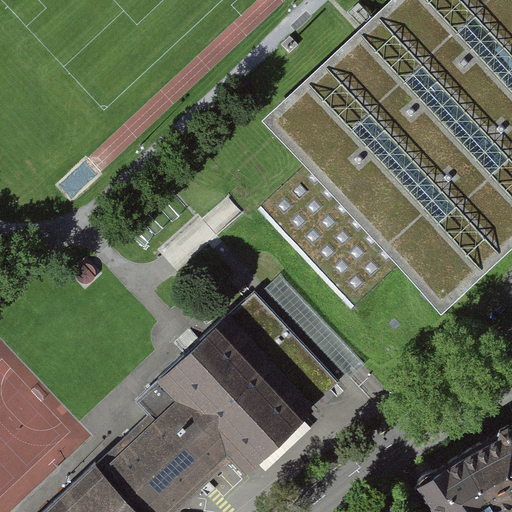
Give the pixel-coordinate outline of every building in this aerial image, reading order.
[(511,0),(394,0),(250,128),(440,336),(511,268),(511,0)] [(89,268),(84,262),(79,264),(77,268),(76,272),(77,277),(80,280),(85,282),(89,281),(93,278),(95,274),(89,268)] [(365,362),(281,272),(272,281),(265,287),(349,377),(356,370),(365,362)] [(176,393),(41,511),(173,511),(223,468),(233,479),(340,383),(251,285),(156,370),(176,393)] [(511,415),(499,421),(418,477),(446,511),(500,511),(493,501),(511,493),(511,415)] [(401,511),(387,494),(363,511),(401,511)]
